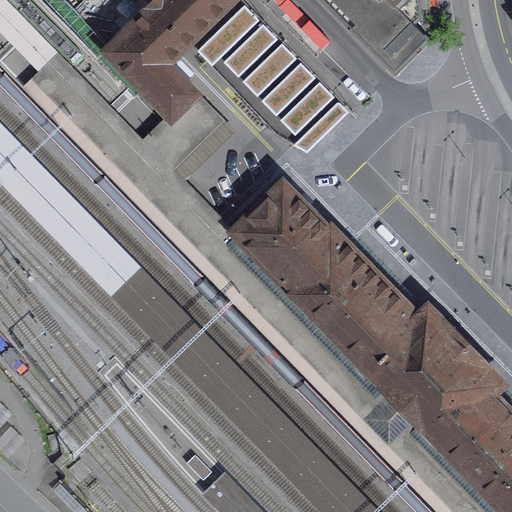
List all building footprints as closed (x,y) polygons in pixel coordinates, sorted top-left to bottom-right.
[(232,0),(157,0),(136,22),(105,52),(170,118),(165,123),(151,137),(178,165),(223,121),(167,64),(175,56),(232,0)] [(326,0),(395,69),(428,36),(414,21),(420,15),(419,0),(326,0)] [(349,112),(244,4),(197,51),(277,135),(307,153),(349,112)] [(282,181),(231,232),(331,334),(344,347),(403,408),(506,511),(511,511),(511,412),(492,392),(501,382),(476,357),(452,332),(427,307),(418,316),(331,227),(329,229),(282,181)] [(0,428),(13,415),(0,403),(0,428)] [(25,441),(11,427),(0,438),(0,451),(8,459),(25,441)] [(211,472),(195,456),(187,464),(203,480),(211,472)] [(266,511),(226,471),(203,495),(219,511),(266,511)] [(87,511),(60,484),(52,491),(72,511),(87,511)]
